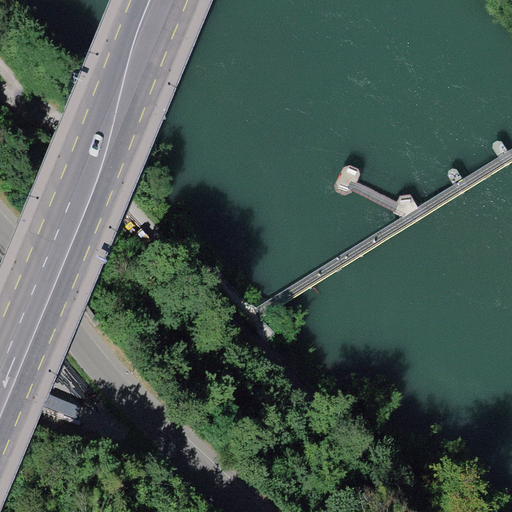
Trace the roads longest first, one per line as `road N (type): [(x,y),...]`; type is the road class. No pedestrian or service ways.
road 1 (track): [(438,511),(232,325),(0,63)]
road 2 (secondary): [(156,0),(0,379)]
road 3 (residential): [(242,511),(79,340),(0,224)]
